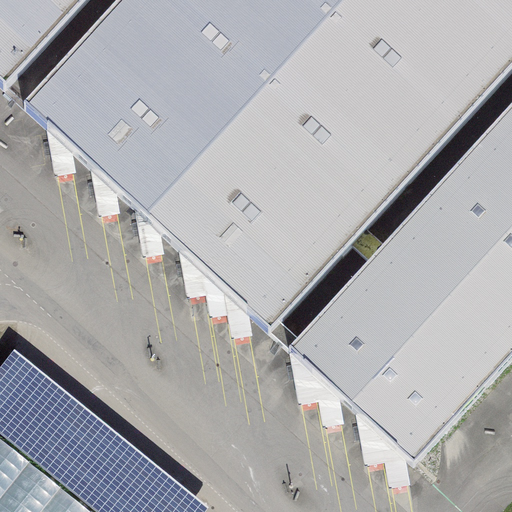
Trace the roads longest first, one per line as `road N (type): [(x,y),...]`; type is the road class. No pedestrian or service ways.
road 1 (unclassified): [(2,272),(253,511)]
road 2 (unknown): [(303,142),(95,360)]
